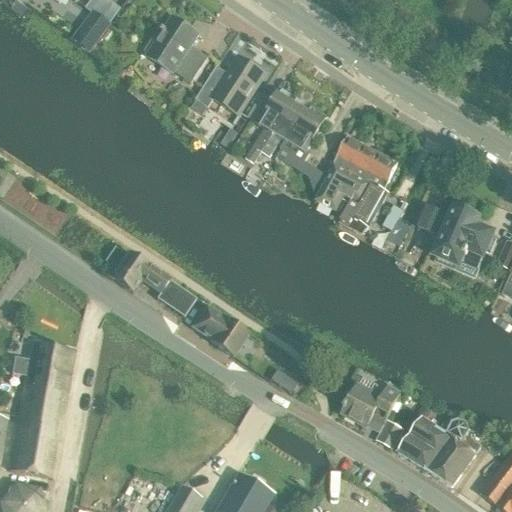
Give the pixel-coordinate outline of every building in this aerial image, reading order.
[(88,52),(107,27),(92,16),(73,41),(88,52)] [(198,38),(172,21),(165,32),(163,31),(161,35),(162,36),(156,46),(152,43),(144,54),(148,57),(147,59),(173,76),(174,75),(191,86),(208,60),(207,60),(205,63),(189,52),(198,38)] [(241,116),(265,78),(238,61),(225,82),(214,75),(196,103),(208,110),(215,100),(241,116)] [(262,155),(263,156),(270,143),(268,142),(270,138),(273,140),(275,136),(274,136),(294,102),(279,94),(266,117),(264,117),(258,127),(265,131),(245,162),(254,168),(262,155)] [(289,144),(308,111),(294,102),(274,136),(275,136),(273,140),(270,138),(268,142),(270,143),(263,156),(270,160),(281,140),(285,142),(289,144)] [(307,154),(326,121),(308,111),(289,144),(285,142),(280,151),(291,157),(287,163),(324,184),(315,202),(335,214),(344,199),(345,200),(345,198),(360,206),(371,186),(333,165),(332,166),(334,168),(328,179),(305,165),(310,156),(307,154)] [(384,193),(398,168),(348,139),(333,165),(371,186),(384,193)] [(363,235),(386,194),(384,193),(371,186),(360,206),(359,208),(351,204),(344,215),(340,222),(363,235)] [(435,238),(445,217),(428,210),(419,230),(435,238)] [(476,228),(479,220),(455,210),(449,225),(445,223),(437,239),(442,241),(435,259),(438,260),(436,265),(454,272),(456,267),(459,269),(461,263),(479,270),(483,260),(484,260),(486,254),(490,256),(496,243),(492,241),(494,235),(476,228)] [(510,272),(511,267),(511,246),(507,244),(497,267),(510,272)] [(128,260),(115,251),(106,264),(118,273),(113,281),(133,295),(142,282),(162,296),(157,302),(184,321),(197,303),(130,257),(128,260)] [(225,322),(206,309),(192,330),(211,343),(210,344),(233,360),(248,338),(225,322)] [(52,482),(75,355),(31,347),(29,363),(15,360),(12,376),(26,379),(10,474),(52,482)] [(357,390),(343,416),(367,429),(375,416),(387,423),(401,398),(388,391),(385,397),(376,392),(378,388),(363,380),(357,390)] [(290,396),(297,386),(289,381),(282,391),(290,396)] [(440,433),(423,421),(400,455),(429,475),(449,446),(444,443),(450,431),(444,428),(440,433)] [(452,491),(453,490),(481,450),(466,440),(469,433),(467,426),(460,423),(453,425),(450,431),(444,443),(449,446),(429,475),(452,491)] [(393,453),(404,433),(387,424),(376,444),(393,453)] [(511,459),(482,498),(499,511),(511,493),(511,459)] [(264,511),(273,497),(238,476),(217,511),(264,511)] [(46,511),(39,492),(15,487),(0,505),(0,507),(1,511),(46,511)] [(194,511),(200,502),(180,490),(167,511),(194,511)] [(511,511),(511,493),(499,511),(500,511),(511,511)]
